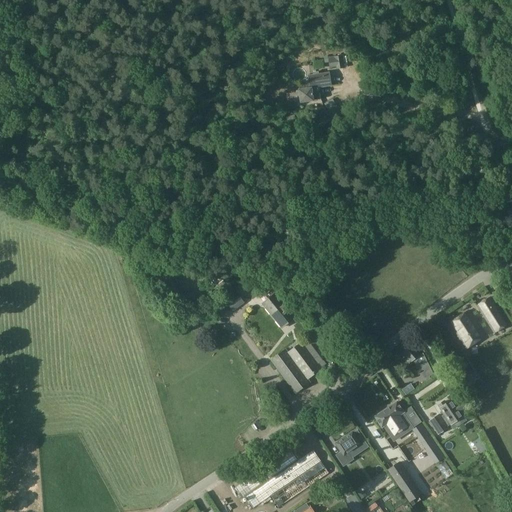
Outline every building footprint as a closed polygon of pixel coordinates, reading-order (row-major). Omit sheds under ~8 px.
[(342,57),(329,59),(330,68),(337,67),(337,70),(344,69),(342,57)] [(323,62),(313,63),(314,71),(324,70),(323,62)] [(311,90),(300,91),(301,103),(321,100),(319,88),(331,87),(329,74),(319,75),(318,73),(314,74),(314,76),(309,77),(311,90)] [(333,101),(325,105),(330,114),(330,115),(337,111),(338,111),(336,107),(333,101)] [(337,111),(330,115),(329,115),(334,124),(342,119),(337,111)] [(146,254),(139,259),(168,308),(203,303),(201,291),(179,295),(165,272),(176,266),(146,254)] [(235,292),(225,300),(233,310),(243,302),(235,292)] [(275,295),(263,305),(272,316),(273,315),(275,318),(274,319),(282,328),(294,319),(275,295)] [(493,333),(508,325),(491,297),(476,305),(493,333)] [(464,350),(485,337),(468,311),(448,324),(464,350)] [(286,351),(272,362),(295,394),(310,383),(307,380),(321,369),(318,365),(322,361),(306,339),(287,352),(286,351)] [(422,353),(411,340),(397,351),(407,365),(422,353)] [(418,373),(423,382),(431,378),(425,369),(418,373)] [(439,416),(430,422),(438,434),(447,428),(446,426),(450,424),(451,424),(457,420),(459,424),(465,421),(462,416),(466,414),(464,410),(465,409),(460,402),(455,405),(452,401),(446,405),(444,401),(438,405),(444,415),(440,418),(439,416)] [(396,402),(375,417),(382,427),(383,426),(391,437),(394,434),(397,439),(408,431),(405,427),(409,424),(402,413),(403,412),(396,402)] [(341,452),(336,456),(343,466),(352,460),(348,453),(360,444),(359,443),(363,441),(357,432),(353,434),(352,433),(335,444),(341,452)] [(480,453),(486,449),(479,438),(472,442),(480,453)] [(424,445),(432,455),(437,450),(429,440),(424,445)] [(446,479),(453,474),(445,462),(437,467),(446,479)] [(399,463),(388,470),(409,502),(420,494),(399,463)] [(392,496),(390,493),(382,499),(384,502),(392,496)]
